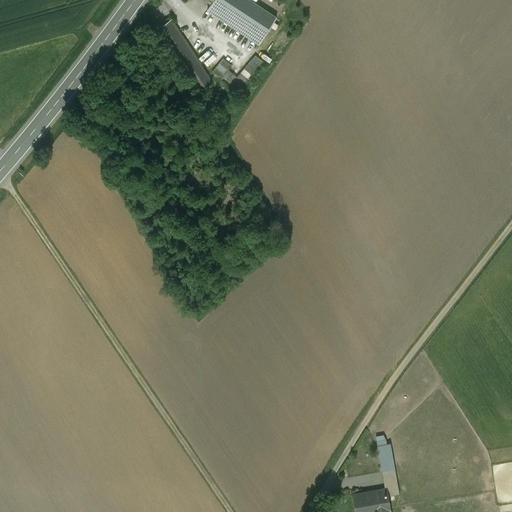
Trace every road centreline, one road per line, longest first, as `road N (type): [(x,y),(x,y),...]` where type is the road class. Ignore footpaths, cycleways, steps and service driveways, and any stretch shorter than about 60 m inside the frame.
road 1 (track): [(1,174),(231,511)]
road 2 (track): [(511,224),(390,380),(332,475)]
road 3 (secondary): [(135,0),(0,176)]
